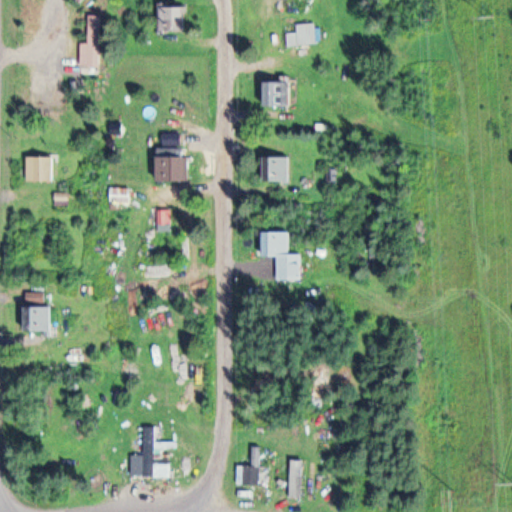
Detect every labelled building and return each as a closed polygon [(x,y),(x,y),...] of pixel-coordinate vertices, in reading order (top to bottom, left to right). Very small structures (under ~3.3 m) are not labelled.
[(162,5),(188,5),(187,34),(161,33),(162,5)] [(266,105),(266,80),(288,80),(288,105),(266,105)] [(160,181),(161,152),(190,153),(189,182),(160,181)] [(31,178),(31,155),(56,155),(55,179),(31,178)] [(269,179),(269,156),(291,157),(291,180),(269,179)] [(133,183),(114,183),(114,209),(133,209),(133,183)] [(280,278),(279,253),(266,253),(266,231),(292,230),(293,253),(304,252),(304,277),(280,278)] [(30,330),(30,304),(58,304),(57,331),(30,330)] [(164,453),(175,453),(175,477),(147,477),(147,453),(148,453),(148,429),(165,429),(164,453)] [(243,480),(266,482),(268,441),(260,441),(259,456),(245,455),(243,480)] [(296,492),(297,451),(305,451),(305,492),(296,492)]
